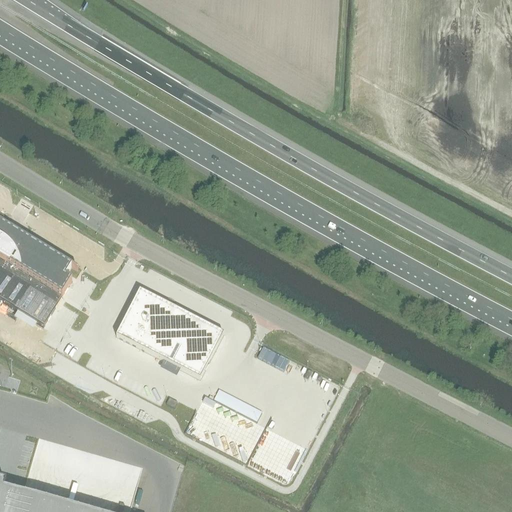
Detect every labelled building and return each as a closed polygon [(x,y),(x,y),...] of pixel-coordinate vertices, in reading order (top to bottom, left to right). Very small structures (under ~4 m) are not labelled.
[(0,224),(0,302),(43,329),(72,282),(66,279),(71,270),(77,273),(78,273),(0,224)] [(198,323),(191,319),(187,317),(176,312),(139,293),(116,339),(200,382),(224,336),(198,323)] [(205,399),(202,403),(213,409),(215,404),(205,399)] [(169,400),(166,406),(174,410),(177,404),(169,400)] [(395,511),(503,511),(511,496),(511,481),(483,467),(485,462),(441,439),(425,471),(417,467),(410,481),(417,485),(405,507),(397,503),(393,511),(395,511)] [(0,511),(64,511),(5,495),(7,488),(0,486),(0,511)]
